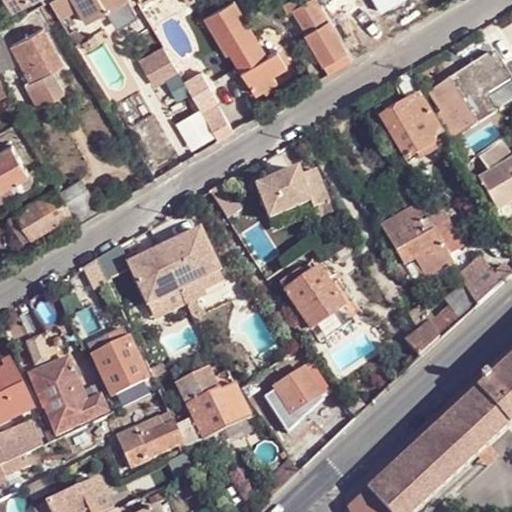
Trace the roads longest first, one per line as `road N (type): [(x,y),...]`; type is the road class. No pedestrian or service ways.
road 1 (residential): [(0,297),(487,0)]
road 2 (tertiary): [(511,313),(289,511)]
